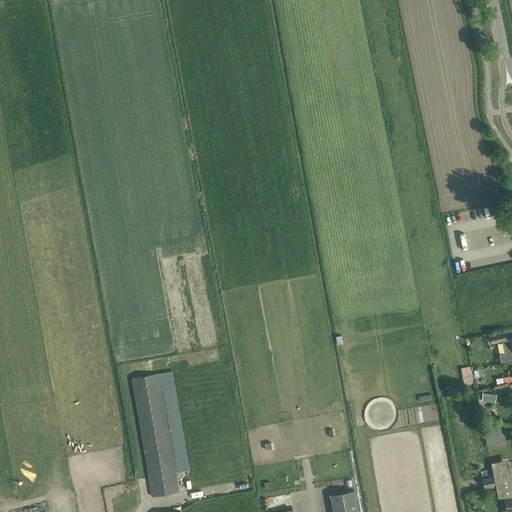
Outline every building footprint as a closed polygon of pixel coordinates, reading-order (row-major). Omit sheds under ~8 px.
[(504,332),(489,335),(491,343),(503,341),(505,341),(505,340),(504,332)] [(505,352),(498,354),(500,361),(511,358),(511,338),(510,339),(505,340),(505,341),(503,341),(505,352)] [(470,366),(461,368),(464,384),(474,383),(470,366)] [(131,378),(152,496),(179,491),(158,373),(131,378)] [(484,394),(482,402),(494,404),(496,395),(484,394)] [(500,426),(485,429),(488,444),(503,440),(500,426)] [(511,511),(511,482),(503,440),(488,444),(498,497),(511,495),(511,503),(505,504),(505,511),(511,511)] [(493,476),(482,478),(484,489),(495,487),(493,476)] [(358,511),(354,490),(329,494),(332,511),(358,511)]
